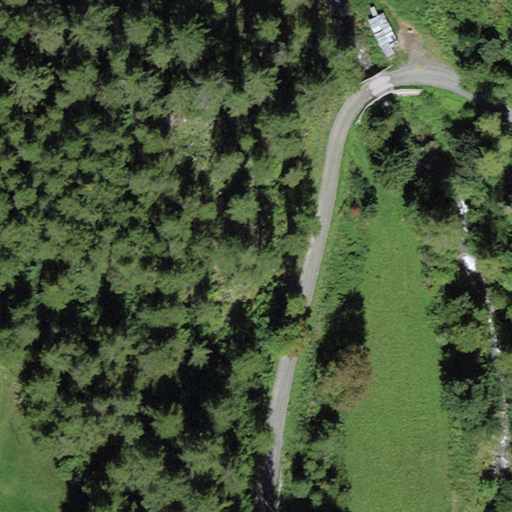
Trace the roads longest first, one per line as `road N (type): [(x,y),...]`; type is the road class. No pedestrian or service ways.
road 1 (track): [(267,511),(271,444),(305,285),(341,122),(358,99)]
road 2 (track): [(511,119),(460,80),(414,77),(375,85),(358,99)]
